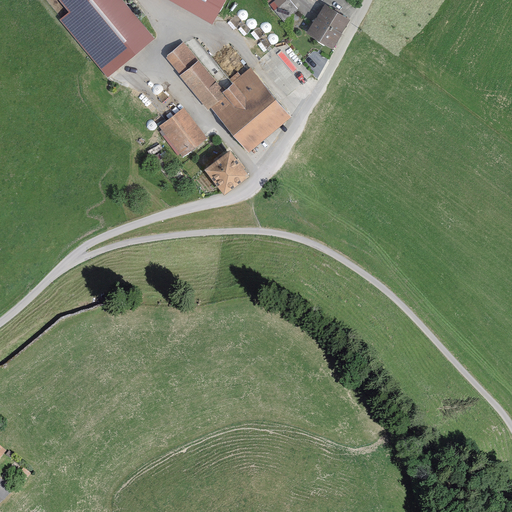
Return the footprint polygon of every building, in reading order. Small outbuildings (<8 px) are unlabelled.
[(58,20),(105,76),(151,38),(119,0),(57,0),(68,12),(58,20)] [(168,0),(209,23),(222,0),(168,0)] [(290,0),(272,0),(270,2),(284,19),(297,9),(290,0)] [(305,33),(330,48),(347,20),(322,5),(305,33)] [(196,59),(182,43),(168,58),(180,72),(196,59)] [(222,91),(196,59),(180,72),(207,104),(222,91)] [(207,104),(247,151),(289,116),(249,69),(222,91),(207,104)] [(156,128),(179,158),(204,138),(180,109),(156,128)] [(202,168),(220,192),(244,174),(226,150),(202,168)] [(31,474),(25,468),(19,475),(25,480),(31,474)]
